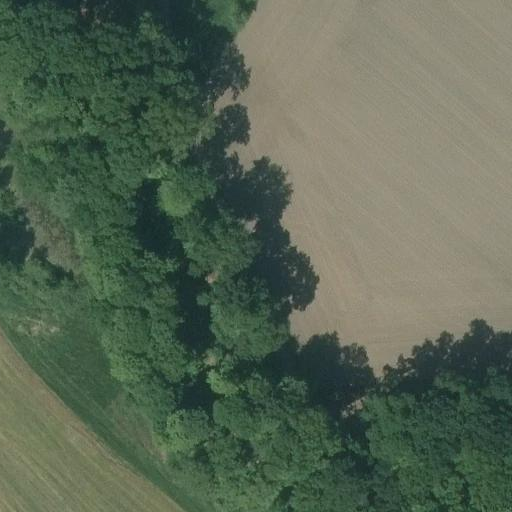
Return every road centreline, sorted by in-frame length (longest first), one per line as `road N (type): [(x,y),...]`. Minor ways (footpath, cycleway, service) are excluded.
road 1 (track): [(165,0),(170,87),(194,151),(272,290),(342,374),(446,419),(511,428)]
road 2 (track): [(342,374),(349,511)]
